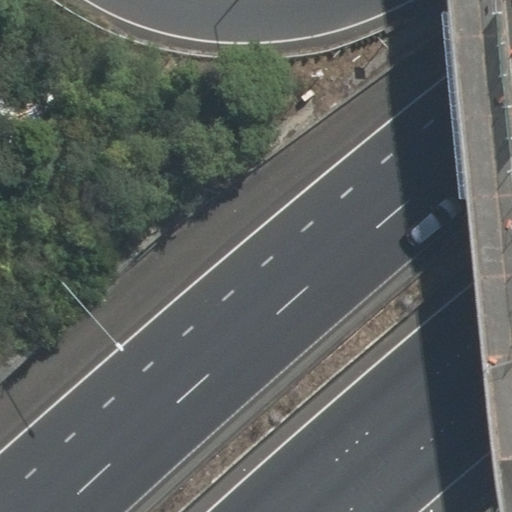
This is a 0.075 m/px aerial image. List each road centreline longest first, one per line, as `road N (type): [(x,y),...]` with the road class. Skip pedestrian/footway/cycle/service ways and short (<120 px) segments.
road 1 (motorway): [(47,511),(403,188),(511,101)]
road 2 (motorway): [(511,310),(273,511)]
road 3 (motorway): [(150,0),(251,19),(357,0)]
